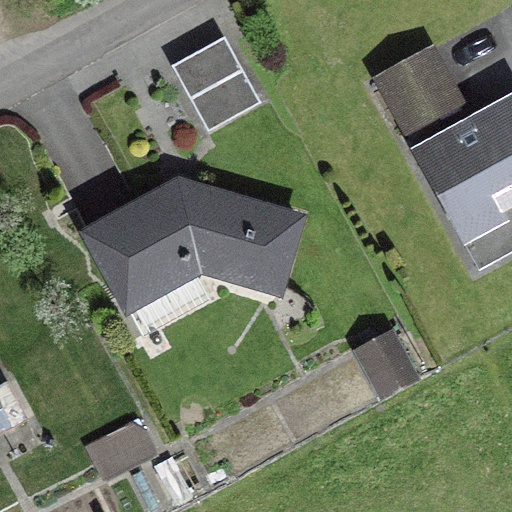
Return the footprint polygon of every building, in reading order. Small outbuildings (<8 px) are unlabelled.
[(228,44),(175,73),(204,126),(257,97),(228,44)] [(407,132),(460,103),(431,50),(378,79),(407,132)] [(511,108),(422,158),(481,263),(511,245),(511,108)] [(166,191),(87,233),(123,300),(187,265),(278,291),(299,219),(196,190),(173,203),(166,191)] [(364,356),(383,391),(410,377),(391,341),(364,356)] [(21,411),(6,384),(0,386),(0,432),(18,423),(21,411)]
